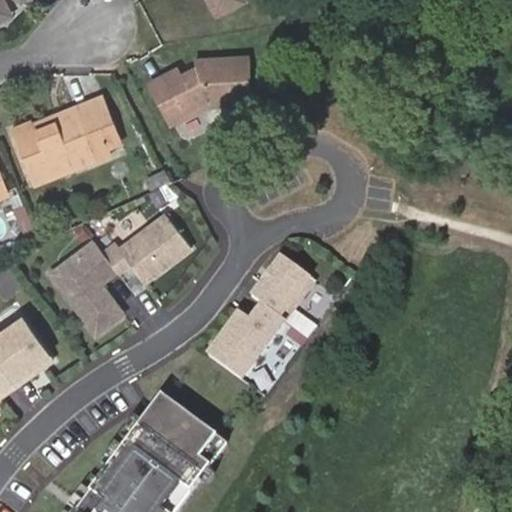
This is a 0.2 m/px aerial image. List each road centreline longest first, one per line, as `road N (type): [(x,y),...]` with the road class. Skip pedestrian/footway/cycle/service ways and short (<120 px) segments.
road 1 (residential): [(0,475),(80,397),(196,322),(261,229)]
road 2 (residential): [(261,229),(340,204),(351,172),(345,153),(331,146),(280,146),(226,182),(226,207),(250,226)]
